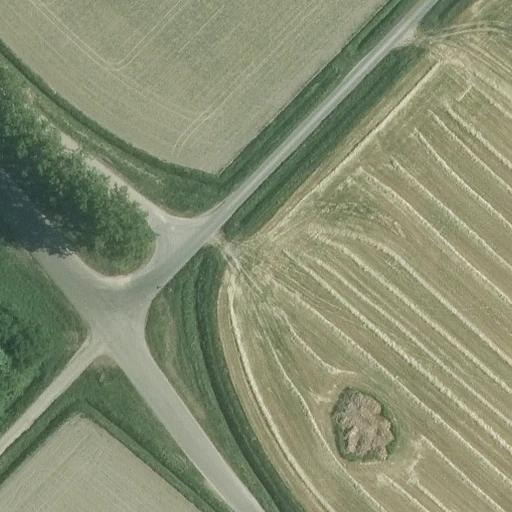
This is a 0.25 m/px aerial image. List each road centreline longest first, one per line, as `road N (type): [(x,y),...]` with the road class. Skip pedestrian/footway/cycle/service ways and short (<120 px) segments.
road 1 (unclassified): [(195,246),(433,0)]
road 2 (unclassified): [(195,246),(0,97)]
road 3 (unclassified): [(249,511),(117,334)]
road 4 (unclassified): [(117,334),(0,200)]
